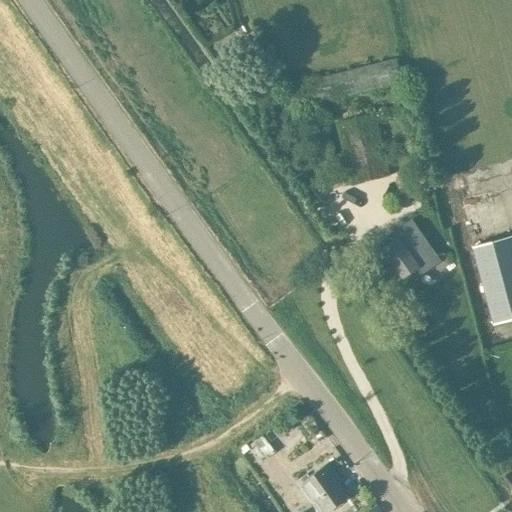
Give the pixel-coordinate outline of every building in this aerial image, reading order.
[(395,56),(280,85),(287,111),(402,83),(395,56)] [(351,184),(389,175),(375,115),(337,124),(351,184)] [(401,200),(424,195),(417,171),(395,176),(401,200)] [(429,254),(413,231),(400,240),(397,236),(380,248),(401,278),(418,266),(416,264),(429,254)] [(511,237),(511,236),(472,246),(492,324),(511,318),(511,237)] [(263,437),(251,446),(261,461),(274,452),(263,437)] [(324,511),(325,511),(348,496),(335,479),(339,476),(329,461),(301,480),(324,511)]
